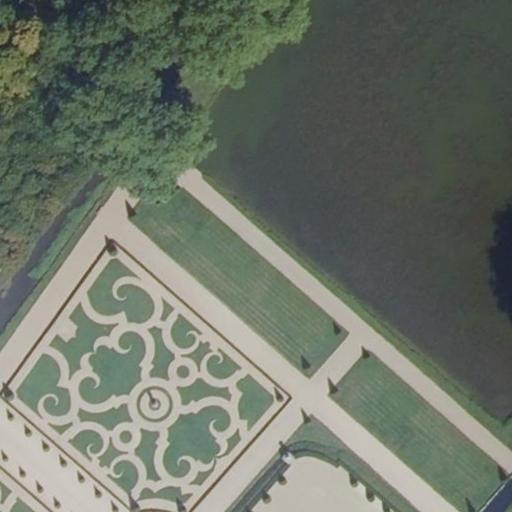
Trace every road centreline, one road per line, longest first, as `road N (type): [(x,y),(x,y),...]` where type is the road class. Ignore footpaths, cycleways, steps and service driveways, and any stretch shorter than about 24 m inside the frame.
road 1 (track): [(363,335),(207,511)]
road 2 (track): [(0,430),(95,511)]
